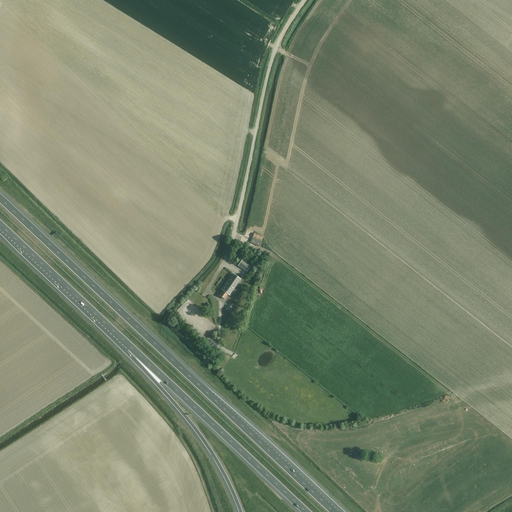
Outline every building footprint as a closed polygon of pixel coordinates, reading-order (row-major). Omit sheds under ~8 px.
[(262,237),(253,233),(252,238),(261,241),(262,237)] [(242,260),(238,266),(246,272),(251,266),(242,260)] [(223,291),(219,296),(224,299),(228,294),(229,295),(240,280),(233,274),(222,290),(223,291)] [(233,305),(230,302),(225,308),(229,311),(233,305)] [(210,340),(205,345),(212,351),(216,347),(210,340)]
